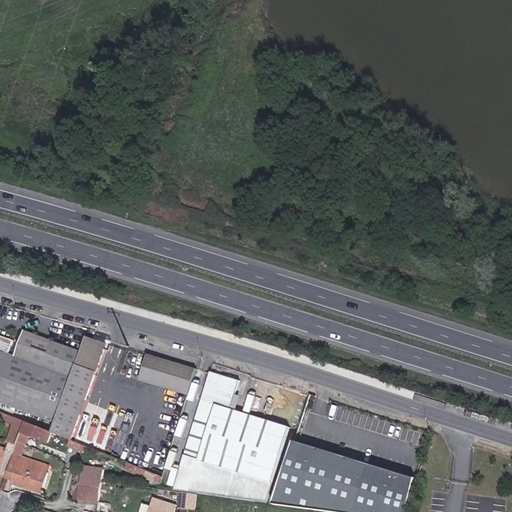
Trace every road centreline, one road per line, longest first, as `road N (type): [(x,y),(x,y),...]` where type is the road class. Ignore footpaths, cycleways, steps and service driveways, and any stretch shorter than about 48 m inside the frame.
road 1 (trunk): [(0,228),(511,387)]
road 2 (trunk): [(511,355),(0,198)]
road 3 (unclassified): [(511,436),(0,285)]
